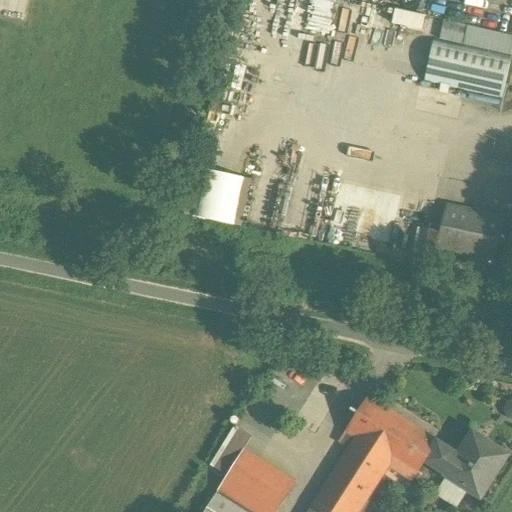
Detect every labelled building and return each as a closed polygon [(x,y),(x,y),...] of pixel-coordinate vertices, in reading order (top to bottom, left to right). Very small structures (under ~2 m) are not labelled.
[(397,13),(395,27),(424,30),(426,16),(397,13)] [(511,57),(435,39),(425,82),(502,100),(511,57)] [(243,229),(254,178),(197,166),(186,217),(243,229)] [(504,218),(448,206),(439,248),(495,260),(504,218)] [(437,257),(425,254),(423,265),(434,268),(437,257)] [(438,442),(368,397),(339,443),(350,450),(384,472),(389,465),(413,481),(417,474),(418,474),(427,460),(437,444),(438,442)] [(507,456),(473,434),(458,457),(437,444),(427,460),(447,474),(446,475),(481,498),(507,456)] [(271,511),(289,483),(235,450),(197,511),(271,511)] [(350,450),(313,508),(318,511),(358,511),(384,472),(350,450)]
